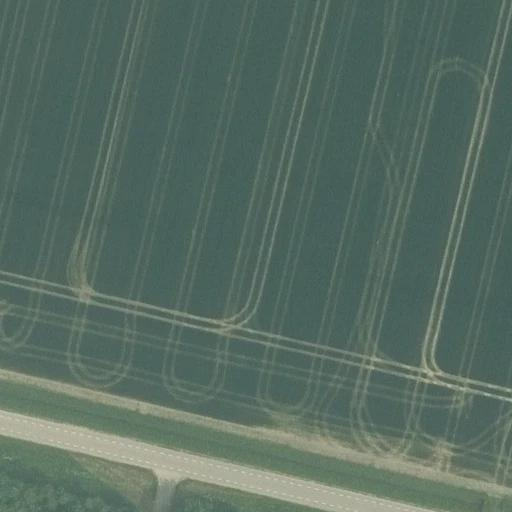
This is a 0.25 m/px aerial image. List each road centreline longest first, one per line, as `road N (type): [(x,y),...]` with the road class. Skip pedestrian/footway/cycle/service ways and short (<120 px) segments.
road 1 (track): [(0,378),(511,496)]
road 2 (unclassified): [(382,511),(0,423)]
